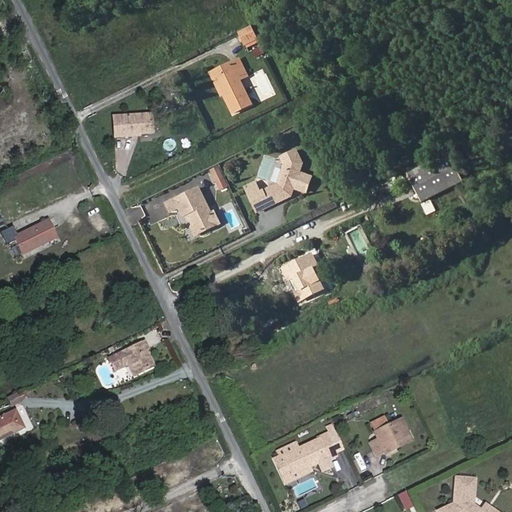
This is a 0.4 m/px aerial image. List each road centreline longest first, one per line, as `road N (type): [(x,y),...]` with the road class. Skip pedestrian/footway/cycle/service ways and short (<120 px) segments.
road 1 (residential): [(267,511),(17,0)]
road 2 (unknown): [(165,302),(386,193)]
